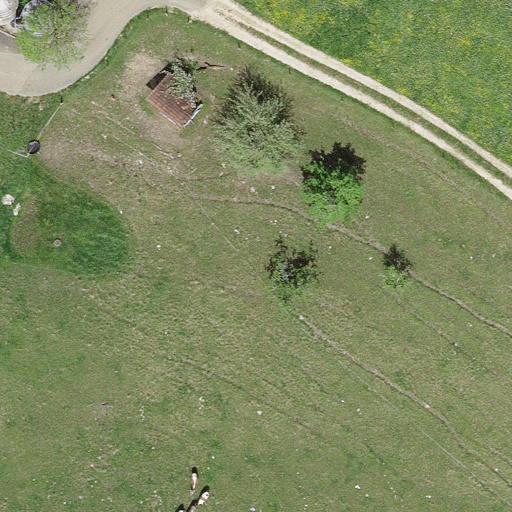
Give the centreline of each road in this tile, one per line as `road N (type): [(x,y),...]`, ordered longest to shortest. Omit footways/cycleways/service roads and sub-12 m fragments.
road 1 (track): [(511,184),(380,95),(200,0)]
road 2 (residential): [(125,0),(80,43),(42,64),(0,70)]
